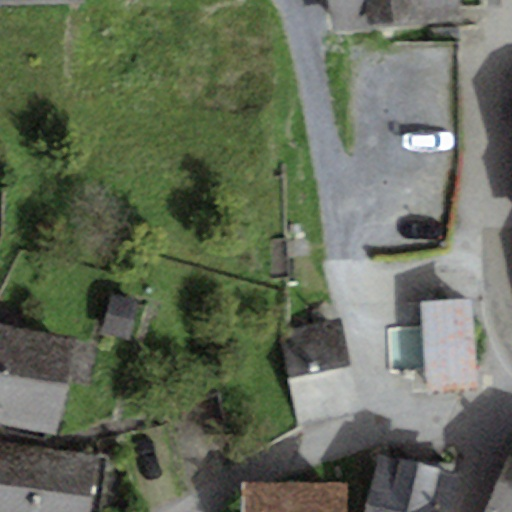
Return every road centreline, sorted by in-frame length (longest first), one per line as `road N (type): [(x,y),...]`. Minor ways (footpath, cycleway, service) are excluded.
road 1 (residential): [(511,332),(482,223),(476,155),(497,0)]
road 2 (residential): [(186,511),(299,446),(381,422),(487,407)]
